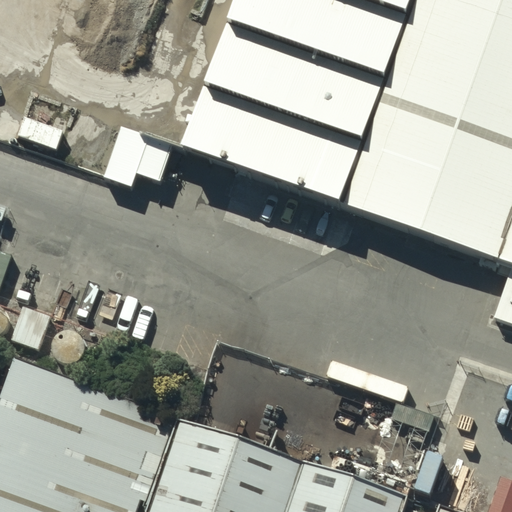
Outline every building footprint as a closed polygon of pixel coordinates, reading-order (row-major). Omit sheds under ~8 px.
[(511,0),(212,0),(166,127),(511,250),(511,0)] [(66,136),(28,124),(21,143),(59,156),(66,136)] [(176,146),(125,128),(107,179),(134,188),(138,175),(163,183),(176,146)] [(221,318),(146,293),(131,338),(206,364),(221,318)] [(1,306),(0,305),(0,339),(1,339),(2,338),(3,338),(5,337),(6,336),(7,334),(8,333),(9,332),(10,330),(10,329),(11,327),(11,326),(11,324),(11,322),(11,321),(11,319),(11,318),(10,316),(10,314),(9,313),(8,312),(7,310),(6,309),(5,308),(3,307),(2,306),(1,306)] [(12,342),(41,351),(52,316),(23,307),(12,342)] [(57,337),(57,338),(55,340),(55,341),(54,342),(54,344),(54,345),(54,347),(54,348),(54,350),(54,351),(54,353),(55,354),(55,356),(56,357),(57,358),(58,360),(59,361),(60,362),(61,363),(63,363),(64,364),(66,365),(67,365),(69,365),(70,366),(72,366),(73,365),(75,365),(76,365),(78,364),(79,364),(80,363),(82,362),(83,361),(84,360),(85,359),(86,358),(87,356),(87,355),(88,354),(88,352),(89,351),(89,349),(89,347),(89,346),(89,344),(88,343),(88,341),(87,340),(86,339),(86,337),(85,336),(84,335),(82,334),(81,333),(80,332),(78,332),(77,331),(75,331),(74,330),(72,330),(71,330),(69,330),(68,330),(66,331),(65,331),(63,332),(62,333),(61,334),(60,335),(58,336),(57,337)] [(121,511),(156,403),(0,354),(0,511),(121,511)] [(264,511),(286,443),(156,403),(121,511),(264,511)] [(376,511),(388,475),(286,443),(264,511),(376,511)] [(511,511),(511,510),(418,481),(407,511),(511,511)]
